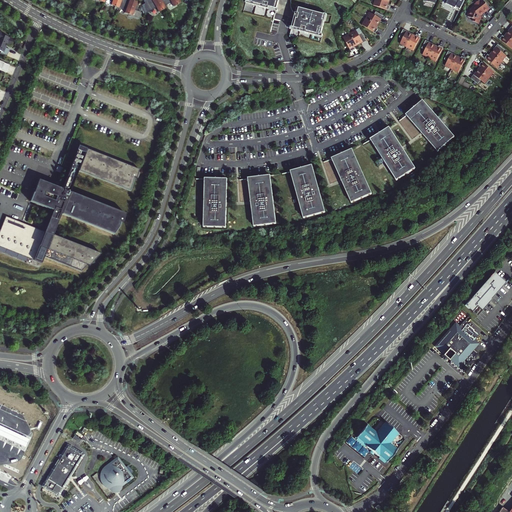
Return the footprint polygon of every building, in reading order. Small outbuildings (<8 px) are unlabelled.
[(136,4),(137,2),(133,0),(132,0),(133,1),(129,0),(121,0),(120,5),(126,8),(125,12),(140,18),(142,13),(140,12),(140,11),(135,9),(136,4)] [(164,6),(161,0),(152,0),(151,0),(144,0),(144,1),(145,3),(142,5),(145,14),(156,7),(158,12),(166,8),(164,6)] [(249,0),(249,3),(258,5),(257,7),(264,9),(264,7),(278,10),(278,8),(277,6),(275,5),(275,2),(279,3),(279,0),(249,0)] [(387,2),(381,0),(375,0),(373,5),(388,10),(390,6),(388,5),(386,5),(387,2)] [(447,0),(446,4),(455,8),(456,7),(460,9),(464,0),(447,0)] [(479,0),(474,4),(475,6),(471,9),(471,10),(468,17),(473,19),(473,21),(479,24),(481,17),(480,17),(481,14),(483,12),(484,13),(489,9),(482,0),(480,2),(479,0)] [(277,12),(278,10),(264,7),(264,9),(257,7),(258,5),(249,3),(247,14),(273,20),(273,22),(275,22),(277,12)] [(296,22),(294,29),(307,32),(307,34),(313,36),(314,34),(323,36),(323,35),(326,22),(325,22),(327,15),(321,13),(321,14),(309,11),(309,10),(300,8),(299,13),(300,14),(299,20),(298,19),(296,22)] [(369,12),(366,18),(376,25),(377,26),(380,21),(379,20),(382,15),(376,12),(374,15),(369,12)] [(376,25),(366,18),(362,25),(375,33),(378,29),(376,28),(375,27),(376,25)] [(307,32),(294,29),(292,36),(322,44),(324,35),(323,35),(323,36),(314,34),(313,36),(307,34),(307,32)] [(0,50),(1,51),(0,53),(7,55),(9,49),(5,48),(7,43),(10,45),(13,39),(2,34),(3,33),(0,30),(0,50)] [(356,30),(350,34),(356,44),(357,46),(361,43),(360,42),(365,39),(362,33),(359,35),(356,30)] [(400,44),(407,47),(412,36),(413,35),(408,32),(407,34),(402,31),(399,37),(402,39),(400,44)] [(356,44),(350,34),(343,37),(351,51),(355,49),(354,47),(353,46),(356,44)] [(412,36),(407,47),(413,51),(421,36),(416,34),(415,36),(415,38),(412,36)] [(511,48),(511,39),(508,36),(506,35),(503,39),(504,40),(501,44),(507,48),(508,46),(511,48)] [(422,55),(429,58),(435,47),(435,46),(431,43),(430,45),(425,42),(422,48),(425,50),(422,55)] [(435,47),(429,58),(436,62),(443,48),(439,45),(438,47),(437,49),(435,47)] [(494,56),(504,63),(508,57),(496,47),(493,51),(496,53),(494,56)] [(445,66),(452,69),(457,58),(458,57),(453,54),(452,56),(447,53),(444,59),(447,61),(445,66)] [(499,69),(504,63),(494,56),(493,55),(489,59),(491,60),(488,64),(493,68),(495,66),(499,69)] [(457,58),(452,69),(458,73),(466,59),(461,56),(460,58),(460,60),(457,58)] [(9,64),(3,62),(1,68),(7,70),(9,64)] [(481,72),(491,79),(496,73),(483,64),(480,67),(483,70),(481,72)] [(486,85),(491,79),(481,72),(480,71),(477,75),(478,76),(475,80),(481,84),(482,82),(486,85)] [(468,88),(470,84),(464,82),(465,78),(461,76),(458,84),(468,88)] [(423,102),(407,117),(439,153),(456,138),(423,102)] [(416,170),(390,129),(371,141),(397,182),(416,170)] [(45,231),(6,216),(0,230),(0,246),(42,263),(44,256),(81,270),(87,264),(89,265),(93,260),(100,252),(53,234),(53,235),(52,234),(61,212),(113,233),(118,226),(120,220),(122,221),(125,212),(70,191),(69,191),(77,169),(129,189),(134,176),(136,177),(139,168),(78,145),(72,143),(63,164),(70,166),(61,188),(60,188),(60,187),(39,179),(30,201),(37,203),(53,209),(45,231)] [(353,150),(332,160),(352,204),(372,195),(353,150)] [(325,213),(313,167),(291,173),(304,219),(325,213)] [(264,178),(249,179),(254,227),(277,225),(271,176),(264,177),(264,178)] [(226,228),(228,180),(206,180),(204,228),(226,228)] [(506,282),(494,272),(491,275),(469,301),(465,305),(477,315),(506,282)] [(479,332),(463,318),(459,323),(455,320),(450,325),(452,327),(437,343),(444,350),(446,352),(444,354),(446,355),(447,354),(449,355),(450,355),(451,356),(450,357),(454,360),(457,358),(459,360),(463,357),(462,356),(474,341),(472,339),(479,332)] [(368,446),(372,449),(371,451),(375,454),(376,453),(380,456),(380,455),(381,456),(379,458),(385,463),(387,460),(389,461),(399,449),(391,443),(399,433),(386,422),(378,432),(368,424),(363,430),(358,437),(356,440),(365,447),(367,444),(368,445),(368,446)] [(0,424),(0,433),(17,441),(26,445),(29,438),(21,434),(0,424)] [(74,449),(70,447),(66,453),(65,455),(59,465),(58,466),(50,480),(64,488),(84,454),(81,453),(82,452),(77,450),(75,448),(74,449)] [(133,476),(118,457),(107,465),(105,467),(103,469),(101,471),(100,473),(100,475),(100,478),(100,481),(101,482),(102,484),(103,485),(105,487),(106,488),(108,489),(109,489),(109,490),(111,491),(113,491),(115,491),(116,491),(118,490),(119,489),(120,489),(121,487),(122,486),(121,485),(133,476)]
